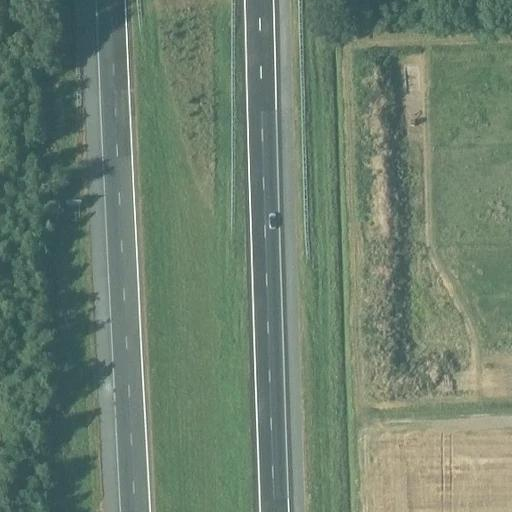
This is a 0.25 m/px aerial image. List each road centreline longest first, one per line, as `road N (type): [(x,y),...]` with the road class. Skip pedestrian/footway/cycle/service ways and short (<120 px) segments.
road 1 (motorway): [(108,0),(133,511)]
road 2 (motorway): [(272,511),(257,0)]
